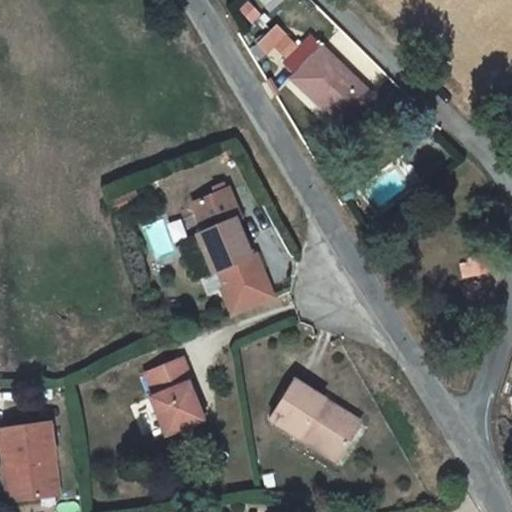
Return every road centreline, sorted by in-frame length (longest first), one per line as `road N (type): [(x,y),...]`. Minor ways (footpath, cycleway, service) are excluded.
road 1 (unclassified): [(442,430),(190,0)]
road 2 (residential): [(511,192),(465,123),(327,0)]
road 3 (residential): [(442,430),(471,404),(511,272)]
